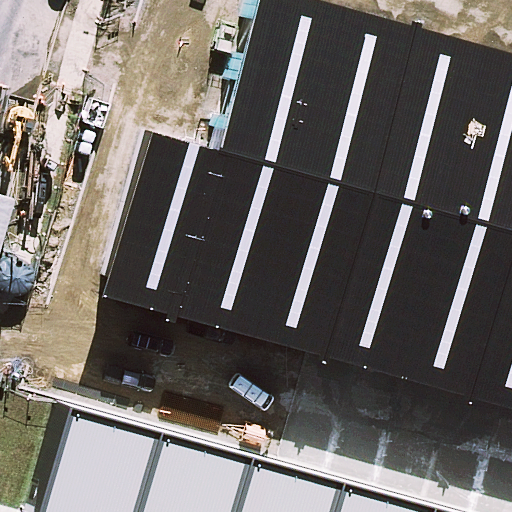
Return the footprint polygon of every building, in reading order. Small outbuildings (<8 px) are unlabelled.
[(101,294),(511,409),(511,55),(315,0),(262,0),(219,152),(147,131),(101,294)] [(52,382),(22,496),(82,511),(114,511),(143,406),(52,382)] [(143,406),(114,511),(210,511),(233,430),(143,406)] [(233,430),(210,511),(307,511),(323,454),(233,430)] [(323,454),(307,511),(404,511),(413,478),(323,454)] [(413,478),(404,511),(500,511),(504,502),(413,478)] [(511,511),(511,504),(504,502),(500,511),(511,511)]
